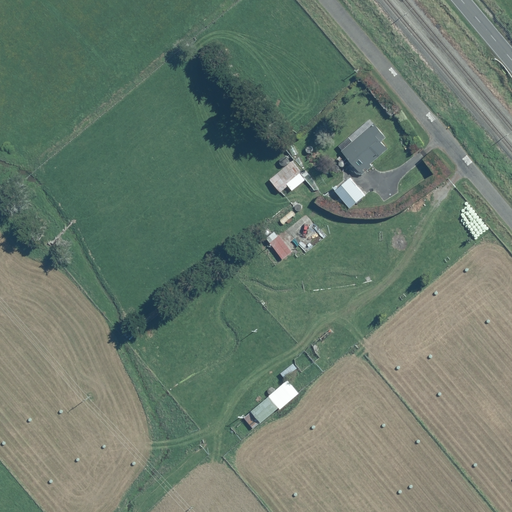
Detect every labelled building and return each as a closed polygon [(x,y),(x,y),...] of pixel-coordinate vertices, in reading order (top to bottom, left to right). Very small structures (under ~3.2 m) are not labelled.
[(370,118),(336,146),(349,162),(348,162),(359,176),(372,166),(369,163),(388,148),(381,139),(385,136),(370,118)] [(293,159),(269,176),(280,191),(288,185),(291,189),(305,179),(304,176),(308,173),(305,169),(302,171),(293,159)] [(350,175),(335,187),(350,206),(365,193),(350,175)] [(278,235),(274,229),(265,236),(281,258),(293,250),(281,233),(278,235)] [(282,383),(243,415),(253,426),(278,406),(280,408),(293,396),(282,383)]
